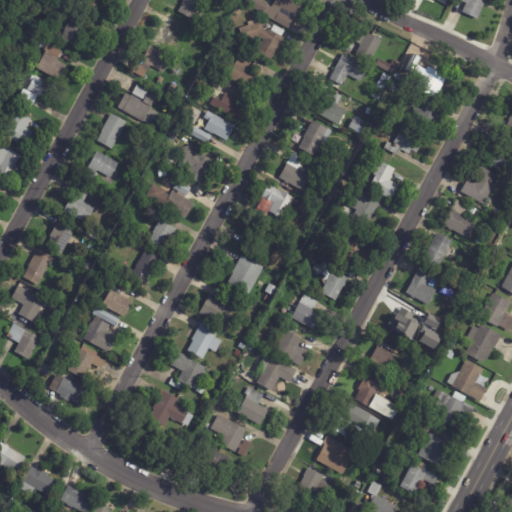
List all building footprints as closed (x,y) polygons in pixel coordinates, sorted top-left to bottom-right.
[(101,0),(97,8),(83,0),(101,0)] [(206,0),(195,20),(180,12),(185,2),(184,2),(185,0),(206,0)] [(294,24),(290,30),(264,15),(264,14),(244,2),(245,0),(258,0),(273,8),(277,0),(302,0),(306,2),(294,24)] [(482,0),(482,2),(481,3),(482,4),(480,7),(479,7),(473,21),(458,14),(462,5),(452,0),(482,0)] [(71,6),(79,10),(75,17),(90,26),(78,48),(62,39),(73,19),(62,13),(67,4),(71,6)] [(234,13),(238,7),(243,10),(239,16),(234,13)] [(165,43),(156,38),(169,13),(181,19),(177,27),(181,29),(179,32),(186,36),(178,51),(165,43)] [(286,33),(283,37),(286,39),(273,61),(258,52),(265,41),(260,38),(246,42),(243,36),(240,29),(250,26),(249,23),(259,20),(261,24),(263,23),(266,30),(269,32),(270,30),(273,31),(276,26),(286,32),(286,33)] [(383,41),(373,62),(357,54),(362,45),(351,39),(357,27),(383,41)] [(219,47),(223,38),(231,43),(226,51),(219,47)] [(62,53),(59,59),(60,59),(59,60),(68,65),(60,80),(39,68),(48,51),(46,50),(50,43),(63,51),(62,53)] [(134,70),(138,64),(143,67),(145,63),(142,62),(150,46),(172,59),(164,73),(152,66),(151,67),(144,78),(133,72),(134,70)] [(187,56),(181,53),(184,47),(190,50),(187,56)] [(19,48),(25,50),(20,59),(15,56),(19,48)] [(434,61),(431,67),(449,76),(438,98),(418,89),(423,79),(415,75),(420,66),(428,70),(430,68),(417,62),(423,49),(436,56),(434,61)] [(330,80),(335,70),(343,54),(368,68),(360,83),(347,76),(342,86),(330,80)] [(268,68),(265,74),(254,67),(260,56),(271,63),(268,68)] [(253,63),(250,69),(259,74),(252,89),(230,77),(232,73),(229,72),(233,64),(236,66),(241,57),(253,63)] [(376,65),(379,59),(390,65),(393,59),(400,63),(397,69),(395,69),(392,74),(376,65)] [(385,73),(393,77),(390,83),(382,79),(385,73)] [(50,103),(38,97),(33,105),(19,97),(24,89),(28,92),(36,76),(58,89),(50,103)] [(228,82),(226,87),(220,83),(222,79),(228,82)] [(383,92),(376,88),(381,79),(388,84),(383,92)] [(172,84),(178,87),(173,96),(167,92),(172,84)] [(145,102),(146,100),(133,93),(138,85),(158,96),(153,106),(145,102)] [(245,92),(241,100),(242,101),(241,102),(247,106),(240,120),(211,104),(215,96),(223,101),(227,93),(235,97),(235,95),(228,91),(231,85),(245,92)] [(340,103),(339,106),(348,110),(341,125),(317,113),(330,89),(344,96),(340,103)] [(379,100),(373,97),(376,91),(382,94),(379,100)] [(194,92),(200,96),(197,101),(191,97),(194,92)] [(132,95),(144,102),(144,103),(152,108),(152,109),(159,113),(152,126),(124,111),(124,110),(119,107),(127,93),(132,96),(132,95)] [(421,101),(422,106),(420,106),(422,109),(425,103),(442,112),(430,134),(414,126),(420,115),(419,114),(414,107),(408,108),(406,99),(420,96),(421,101)] [(30,121),(27,126),(14,118),(18,111),(31,118),(30,121)] [(212,133),(206,129),(210,121),(205,118),(209,111),(236,126),(228,141),(215,133),(214,134),(212,133)] [(355,118),(359,112),(365,115),(362,121),(355,118)] [(373,119),(376,113),(381,116),(378,122),(373,119)] [(109,121),(113,114),(128,122),(122,134),(123,134),(121,137),(121,136),(114,150),(99,141),(104,132),(103,132),(109,121)] [(353,122),(354,119),(363,124),(362,126),(365,128),(363,132),(359,131),(359,132),(350,128),(353,122)] [(34,132),(26,147),(7,137),(15,122),(34,132)] [(311,127),(314,122),(333,133),(327,144),(323,142),(314,157),(300,149),(306,139),(304,139),(311,127)] [(416,152),(412,150),(410,155),(401,150),(398,156),(385,148),(388,142),(393,145),(403,126),(425,138),(417,153),(416,152)] [(209,134),(213,136),(208,144),(192,135),(196,127),(209,134)] [(178,136),(173,144),(166,140),(171,131),(178,136)] [(495,162),(508,138),(511,140),(511,167),(510,171),(495,162)] [(14,151),(28,159),(22,169),(21,168),(13,181),(0,173),(2,170),(0,169),(0,142),(2,142),(5,149),(9,151),(10,149),(14,151)] [(342,149),(345,144),(351,147),(348,153),(342,149)] [(215,162),(211,170),(210,170),(203,184),(188,176),(193,167),(189,165),(184,164),(179,150),(192,147),(195,154),(198,156),(199,153),(215,162)] [(115,173),(112,178),(99,171),(98,173),(100,173),(95,182),(82,175),(85,168),(89,170),(99,151),(120,163),(115,173)] [(282,179),(280,178),(294,152),(306,158),(300,170),(311,175),(304,190),(282,179)] [(177,161),(173,168),(164,163),(169,155),(178,160),(177,161)] [(354,156),(360,159),(354,171),(347,168),(354,156)] [(396,172),(394,176),(395,177),(393,181),(401,186),(394,200),(371,188),(370,190),(362,186),(376,158),(397,169),(396,172)] [(466,194),(463,193),(470,180),(477,184),(478,182),(474,180),(481,166),(509,181),(501,196),(494,192),(486,206),(466,194)] [(336,182),(328,177),(331,173),(339,177),(336,182)] [(192,189),(188,196),(186,198),(196,204),(188,218),(148,196),(155,184),(168,191),(167,194),(171,196),(174,192),(179,194),(180,192),(175,189),(179,181),(192,189)] [(273,186),(297,199),(302,202),(299,207),(294,205),(286,220),(271,212),(268,217),(257,212),(264,198),(263,197),(270,184),(273,186)] [(91,191),(85,203),(96,208),(88,224),(66,212),(74,196),(78,198),(79,196),(75,194),(80,185),(91,191)] [(330,199),(336,187),(342,191),(336,202),(330,199)] [(394,209),(392,215),(380,209),(377,216),(373,214),(367,226),(344,214),(357,189),(365,193),(365,192),(382,200),(381,202),(395,208),(394,209)] [(466,214),(464,217),(476,223),(468,237),(445,225),(459,200),(470,206),(466,214)] [(165,215),(162,220),(178,229),(166,251),(151,242),(155,233),(154,233),(161,222),(150,216),(155,207),(166,214),(165,215)] [(51,237),(58,224),(60,225),(63,219),(78,228),(73,236),(74,236),(71,242),(70,242),(64,253),(48,244),(52,238),(51,237)] [(240,243),(253,220),(279,234),(271,249),(259,242),(254,251),(240,243)] [(369,246),(357,267),(340,258),(352,238),(341,232),(345,224),(357,230),(353,237),(369,246)] [(451,248),(443,263),(428,255),(431,251),(430,250),(439,233),(455,242),(451,248)] [(158,256),(163,259),(148,285),(131,276),(146,249),(158,256)] [(35,257),(36,256),(39,251),(56,260),(52,266),(51,265),(41,283),(25,275),(35,257)] [(266,268),(251,295),(230,284),(235,273),(234,273),(243,256),(266,268)] [(315,267),(327,262),(330,272),(318,276),(315,267)] [(511,263),(501,288),(511,293),(511,263)] [(421,267),(432,273),(426,285),(438,291),(431,305),(407,293),(420,267),(421,267)] [(351,279),(346,287),(345,287),(338,301),(323,293),(329,283),(328,282),(334,270),(351,279)] [(118,283),(115,288),(111,285),(115,279),(119,281),(118,283)] [(33,294),(46,301),(34,322),(20,314),(25,305),(12,298),(19,286),(33,294)] [(212,294),(215,288),(230,296),(226,302),(212,294)] [(113,290),(124,297),(134,302),(126,318),(103,305),(112,290),(113,290)] [(318,302),(315,308),(313,307),(312,310),(321,315),(314,330),(292,318),(305,294),(319,301),(318,302)] [(511,329),(511,331),(510,332),(500,326),(499,328),(481,318),(495,294),(511,303),(511,305),(507,313),(511,316),(511,329)] [(203,314),(201,313),(210,297),(226,305),(225,306),(233,310),(225,325),(206,315),(206,316),(203,314)] [(451,305),(455,299),(462,303),(458,310),(451,305)] [(422,311),(408,338),(394,331),(399,321),(398,320),(403,309),(404,310),(407,304),(422,311)] [(120,321),(117,327),(94,314),(98,307),(121,320),(120,321)] [(112,332),(120,336),(111,353),(85,340),(90,329),(89,328),(92,323),(93,323),(96,317),(112,325),(109,331),(112,332)] [(194,340),(203,323),(220,332),(217,338),(223,342),(217,353),(211,349),(205,360),(190,351),(195,341),(193,340),(194,340)] [(15,341),(8,337),(15,324),(43,339),(39,347),(38,346),(31,361),(16,352),(20,344),(15,341)] [(503,336),(497,348),(496,347),(486,365),(467,354),(473,343),(468,340),(475,326),(481,329),(483,325),(503,336)] [(304,340),(300,347),(310,353),(302,367),(277,353),(281,344),(277,342),(281,333),(286,336),(290,328),(298,332),(296,335),(304,340)] [(372,361),(384,338),(405,349),(402,355),(385,347),(384,349),(395,354),(394,355),(403,359),(396,373),(372,361)] [(242,342),(247,344),(244,350),(239,347),(242,342)] [(106,365),(103,370),(93,365),(85,380),(69,371),(75,361),(70,358),(74,352),(78,354),(81,349),(83,350),(85,346),(99,354),(98,356),(108,362),(106,365)] [(446,347),(457,353),(453,360),(442,354),(446,347)] [(182,371),(172,365),(180,352),(194,360),(194,361),(207,368),(204,375),(203,374),(195,390),(180,381),(185,372),(182,371)] [(298,373),(292,385),(281,379),(273,394),(258,385),(263,376),(258,373),(264,360),(278,368),(281,363),(299,372),(298,373)] [(481,381),(480,384),(490,389),(482,403),(454,387),(455,386),(450,383),(454,375),(462,372),(468,361),(486,370),(483,376),(484,376),(481,381)] [(53,370),(49,376),(40,371),(45,363),(54,369),(53,370)] [(60,374),(54,370),(56,366),(62,370),(60,374)] [(395,422),(356,400),(361,391),(360,390),(367,377),(368,378),(371,373),(385,381),(381,389),(382,390),(379,395),(402,408),(395,422)] [(59,375),(76,384),(77,383),(84,387),(84,388),(91,392),(83,407),(71,401),(70,402),(61,397),(63,395),(51,389),(58,375),(59,375)] [(197,391),(201,385),(207,389),(203,395),(197,391)] [(166,392),(182,400),(179,406),(191,413),(191,414),(196,416),(190,427),(171,417),(166,428),(151,420),(157,410),(155,409),(161,397),(154,393),(157,386),(167,391),(166,392)] [(263,396),(260,404),(260,405),(269,410),(262,425),(239,413),(241,409),(235,406),(239,400),(244,403),(248,395),(246,394),(249,387),(264,395),(263,396)] [(474,411),(472,416),(461,411),(453,427),(431,416),(437,403),(433,402),(438,390),(443,393),(443,392),(454,397),(456,392),(467,397),(465,402),(476,408),(474,411)] [(368,446),(361,441),(360,444),(333,429),(339,419),(342,422),(352,403),(374,416),(373,416),(382,421),(368,446)] [(237,425),(248,431),(245,436),(247,436),(242,444),(245,445),(247,441),(253,444),(246,458),(239,454),(241,450),(240,449),(237,453),(221,444),(225,436),(212,429),(220,415),(237,425)] [(433,428),(429,435),(418,429),(423,420),(434,426),(433,428)] [(411,437),(405,433),(410,425),(416,429),(411,437)] [(448,456),(450,457),(444,469),(419,456),(424,446),(423,446),(426,440),(427,441),(431,435),(447,443),(442,452),(448,456)] [(353,450),(350,456),(354,457),(345,475),(319,462),(324,451),(322,450),(328,437),(353,450)] [(0,441),(6,444),(6,445),(7,444),(10,446),(10,447),(27,457),(18,473),(0,462),(0,441)] [(233,459),(224,476),(196,462),(205,445),(233,459)] [(381,456),(372,452),(376,445),(384,449),(381,456)] [(357,459),(360,454),(367,458),(364,463),(357,459)] [(37,466),(50,473),(49,475),(58,480),(49,495),(37,488),(33,494),(20,486),(31,465),(36,468),(37,466)] [(415,466),(427,472),(428,470),(439,477),(435,485),(426,480),(424,483),(423,483),(416,494),(402,487),(413,465),(415,466)] [(326,477),(324,480),(333,485),(327,496),(318,491),(315,498),(299,490),(306,477),(305,477),(309,468),(326,477)] [(395,510),(394,511),(367,511),(373,500),(371,499),(374,495),(368,492),(374,481),(382,485),(377,496),(381,499),(382,498),(387,501),(386,501),(397,507),(395,510)] [(74,487),(79,490),(80,489),(87,493),(87,494),(97,500),(90,511),(85,511),(61,500),(69,485),(74,487)] [(352,501),(347,499),(350,493),(355,496),(352,501)] [(110,511),(94,511),(99,503),(112,509),(110,511)]
